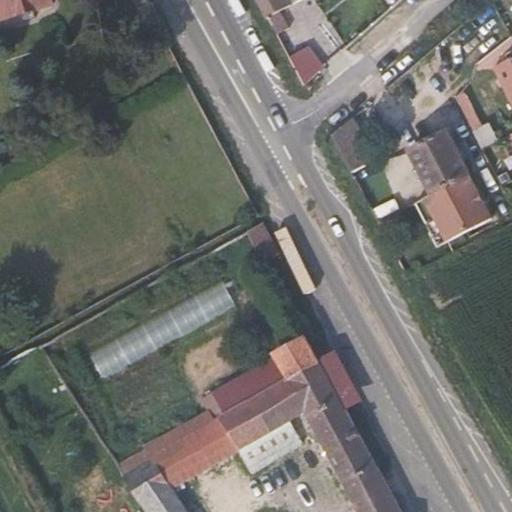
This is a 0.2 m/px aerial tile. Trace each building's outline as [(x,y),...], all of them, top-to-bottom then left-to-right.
[(0,0),(0,9),(3,21),(25,15),(26,19),(36,16),(34,12),(54,6),(52,0),(0,0)] [(257,0),(292,64),(300,59),(290,39),(293,37),(280,13),(292,7),(287,0),(257,0)] [(320,52),(331,65),(343,54),(333,41),(320,52)] [(298,75),(305,87),(319,75),(313,66),(298,75)] [(511,68),(502,73),(511,96),(511,68)] [(359,158),(370,148),(355,120),(333,138),(348,167),(359,158)] [(413,153),(435,196),(470,178),(448,135),(413,153)] [(348,167),(354,178),(366,172),(359,158),(348,167)] [(479,182),(424,206),(443,250),(498,225),(479,182)] [(266,264),(281,256),(264,225),(250,233),(266,264)] [(144,511),(399,511),(347,414),(320,363),(307,339),(277,358),(279,361),(216,397),(228,418),(218,424),(211,413),(147,451),(155,464),(124,481),(144,511)] [(347,414),(361,406),(334,356),(320,363),(347,414)] [(216,397),(205,403),(211,413),(218,424),(228,418),(216,397)]
